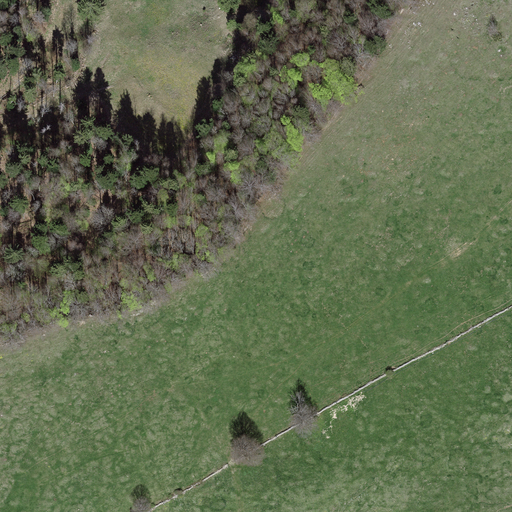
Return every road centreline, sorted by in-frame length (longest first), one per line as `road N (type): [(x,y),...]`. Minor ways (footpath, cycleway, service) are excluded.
road 1 (track): [(11,483),(198,382),(263,368),(341,334),(470,242),(511,200)]
road 2 (track): [(0,483),(27,483),(104,453),(199,435),(226,447),(241,511)]
road 3 (track): [(0,127),(79,90),(102,47)]
